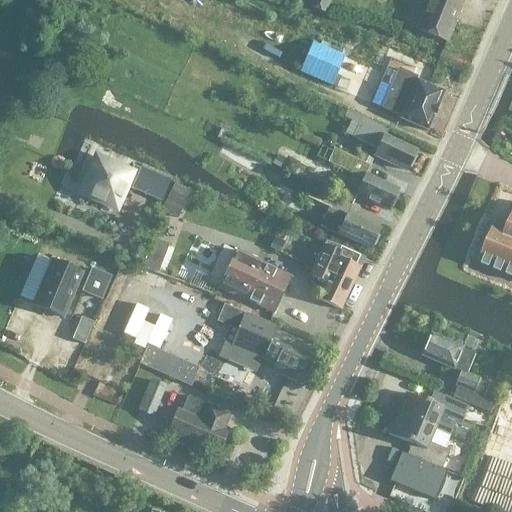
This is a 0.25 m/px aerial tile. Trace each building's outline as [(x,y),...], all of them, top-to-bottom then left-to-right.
[(313,0),(311,4),(327,11),(331,0),(313,0)] [(459,0),(429,0),(417,32),(447,44),(464,2),(459,0)] [(298,75),(330,89),(344,58),(312,43),(298,75)] [(399,121),(428,133),(444,94),(415,83),(417,78),(399,70),(382,110),(401,117),(399,121)] [(365,146),(376,151),(372,159),(407,176),(418,154),(383,136),(382,130),(355,116),(349,129),(367,137),(365,146)] [(328,165),(351,176),(347,183),(358,189),(354,198),(389,214),(389,212),(398,193),(398,191),(367,176),(370,168),(333,151),(328,165)] [(132,168),(129,176),(97,163),(83,194),(115,208),(124,188),(164,205),(173,184),(132,168)] [(174,184),(161,212),(177,219),(190,191),(174,184)] [(368,253),(381,230),(348,213),(348,207),(311,187),(306,196),(328,210),(321,229),(368,253)] [(511,217),(510,223),(498,218),(480,261),(511,275),(511,217)] [(152,240),(142,267),(157,273),(167,246),(152,240)] [(340,312),(356,278),(360,270),(338,261),(342,250),(341,250),(326,243),(317,261),(322,263),(311,287),(321,291),(317,300),(340,312)] [(223,291),(231,295),(274,315),(291,279),(240,255),(223,291)] [(68,270),(38,258),(21,302),(50,314),(68,270)] [(111,277),(91,268),(81,293),(101,301),(111,277)] [(164,292),(207,307),(211,296),(169,281),(164,292)] [(228,328),(223,344),(233,348),(276,365),(273,373),(302,387),(314,361),(270,343),(276,329),(246,316),(224,307),(217,324),(228,328)] [(453,371),(462,349),(431,336),(422,359),(453,371)] [(104,380),(126,389),(134,372),(112,363),(104,380)] [(185,363),(178,382),(190,387),(199,368),(185,363)] [(474,392),(478,380),(460,373),(455,385),(474,392)] [(138,413),(152,418),(165,388),(150,383),(138,413)] [(406,395),(398,415),(435,431),(440,418),(460,427),(468,407),(434,393),(429,404),(406,395)] [(168,435),(193,445),(218,455),(227,434),(224,432),(229,417),(187,399),(181,414),(177,413),(168,435)] [(429,443),(435,431),(398,415),(389,436),(412,446),(407,457),(441,471),(450,452),(429,443)]
